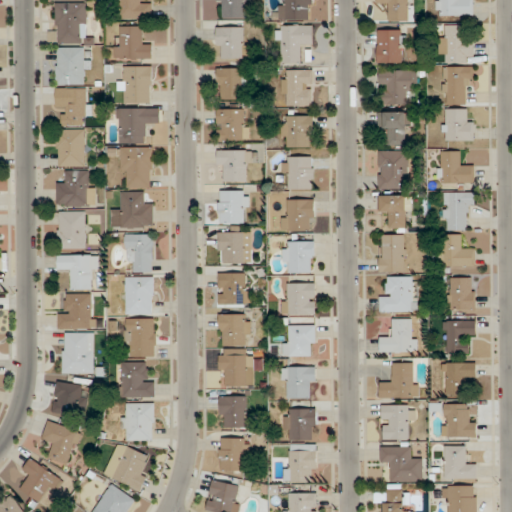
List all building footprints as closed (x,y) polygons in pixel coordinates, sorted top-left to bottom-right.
[(119,0),(120,18),(151,18),(151,0),(119,0)] [(250,0),(218,0),(219,16),(250,16),(250,0)] [(313,0),(281,0),(282,19),(313,19),(313,0)] [(410,0),(377,0),(378,0),(388,0),(388,20),(411,20),(410,0)] [(474,16),(473,0),(437,0),(437,16),(474,16)] [(57,43),(87,43),(87,2),(56,3),(57,43)] [(280,63),(303,63),(303,45),(313,45),(313,25),(280,25),(280,63)] [(474,63),(474,43),(465,43),(465,25),(442,25),(442,63),(474,63)] [(148,59),(148,26),(121,26),(121,36),(115,36),(115,59),(148,59)] [(244,27),(218,27),(218,58),(244,58),(244,27)] [(378,63),(406,63),(406,29),(378,29),(378,63)] [(57,47),(57,84),(84,84),(84,73),(88,73),(88,47),(57,47)] [(127,76),(119,76),(119,95),(127,95),(127,104),(154,104),(154,65),(127,65),(127,76)] [(475,66),(444,66),(443,104),(465,105),(465,85),(474,85),(475,66)] [(247,68),(218,68),(218,99),(247,99),(247,68)] [(313,70),(283,70),(283,97),(291,97),(291,106),(313,106),(313,70)] [(406,104),(406,90),(416,90),(416,70),(380,70),(380,104),(406,104)] [(90,117),(90,88),(57,87),(56,107),(65,108),(65,126),(86,126),(86,117),(90,117)] [(118,143),(149,143),(149,122),(159,122),(159,108),(118,108),(118,143)] [(249,140),(249,109),(219,109),(219,140),(249,140)] [(474,140),(474,118),(470,118),(470,109),(444,109),(444,140),(474,140)] [(390,145),(409,145),(409,112),(379,112),(379,132),(390,132),(390,145)] [(314,147),(314,115),(283,115),(283,147),(314,147)] [(58,166),(86,166),(86,129),(58,129),(58,166)] [(154,188),(154,147),(109,147),(109,156),(121,156),(121,169),(129,169),(129,188),(154,188)] [(251,181),(250,150),(219,150),(219,172),(224,172),(224,181),(251,181)] [(379,190),(409,190),(409,150),(379,150),(379,190)] [(463,151),(439,151),(439,183),(474,183),(474,161),(463,161),(463,151)] [(315,189),(315,156),(285,156),(285,189),(315,189)] [(58,205),(96,206),(96,182),(88,182),(88,170),(68,170),(67,181),(58,181),(58,205)] [(249,190),(220,190),(220,223),(249,223),(249,190)] [(154,227),(154,203),(143,203),(143,191),(123,191),(123,209),(113,209),(113,227),(154,227)] [(466,230),(466,211),(475,211),(475,192),(444,192),(445,230),(466,230)] [(381,195),(381,217),(392,217),(392,229),(409,229),(409,195),(381,195)] [(315,231),(315,200),(284,199),(284,231),(315,231)] [(60,211),(60,249),(88,249),(88,211),(60,211)] [(220,263),(251,263),(251,231),(220,231),(220,263)] [(154,234),(126,234),(126,262),(135,262),(135,272),(154,272),(154,234)] [(406,272),(406,234),(381,234),(381,272),(406,272)] [(475,266),(475,245),(464,245),(464,234),(440,234),(440,266),(475,266)] [(315,241),(285,241),(285,272),(315,272),(315,241)] [(58,267),(69,267),(68,289),(95,289),(95,255),(59,254),(58,267)] [(220,304),(251,304),(251,273),(220,273),(220,304)] [(380,312),(417,312),(417,276),(389,276),(389,295),(381,295),(380,312)] [(154,277),(126,277),(126,314),(154,314),(154,277)] [(449,310),(475,310),(475,277),(449,277),(449,310)] [(316,283),(284,283),(284,314),(316,314),(316,283)] [(60,329),(94,329),(94,293),(66,293),(66,311),(60,311),(60,329)] [(220,345),(252,345),(252,313),(220,313),(220,345)] [(156,318),(126,318),(126,357),(156,357),(156,318)] [(417,319),(391,319),(391,338),(381,338),(381,352),(417,352),(417,319)] [(445,353),(467,353),(467,334),(476,334),(476,320),(445,320),(445,353)] [(316,325),(285,325),(285,356),(316,356),(316,325)] [(94,374),(94,333),(63,333),(63,374),(94,374)] [(221,349),(221,386),(252,387),(252,349),(221,349)] [(121,362),(121,397),(155,397),(155,377),(146,377),(146,362),(121,362)] [(381,397),(418,397),(418,363),(392,363),(392,383),(381,383),(381,397)] [(476,380),(476,363),(446,363),(446,393),(466,393),(466,380),(476,380)] [(311,397),(311,388),(316,388),(316,367),(284,367),(284,397),(311,397)] [(82,394),(83,385),(58,382),(54,413),(85,417),(88,395),(82,394)] [(248,396),(221,396),(221,427),(248,427),(248,396)] [(155,402),(124,402),(124,440),(155,440),(155,402)] [(384,439),(414,439),(414,404),(384,404),(384,439)] [(444,404),(444,436),(478,436),(478,404),(444,404)] [(316,440),(316,409),(286,409),(286,440),(316,440)] [(49,461),(73,462),(74,426),(50,425),(49,461)] [(220,470),(249,470),(249,438),(220,438),(220,470)] [(141,489),(152,454),(117,444),(107,478),(141,489)] [(316,445),(288,445),(288,481),(316,481),(316,445)] [(392,481),(423,481),(423,457),(412,457),(412,446),(381,446),(381,463),(392,463),(392,481)] [(467,446),(445,446),(445,479),(478,479),(478,465),(467,465),(467,446)] [(63,478),(31,458),(23,472),(30,477),(22,491),(39,501),(44,492),(52,496),(63,478)] [(208,511),(215,511),(238,511),(243,485),(213,480),(208,511)] [(93,511),(127,511),(136,500),(113,484),(93,511)] [(477,511),(478,485),(445,485),(445,511),(477,511)] [(385,503),(385,511),(410,511),(411,490),(376,491),(376,503),(385,503)] [(316,511),(317,493),(287,493),(286,511),(316,511)] [(24,511),(13,496),(0,505),(0,511),(24,511)]
